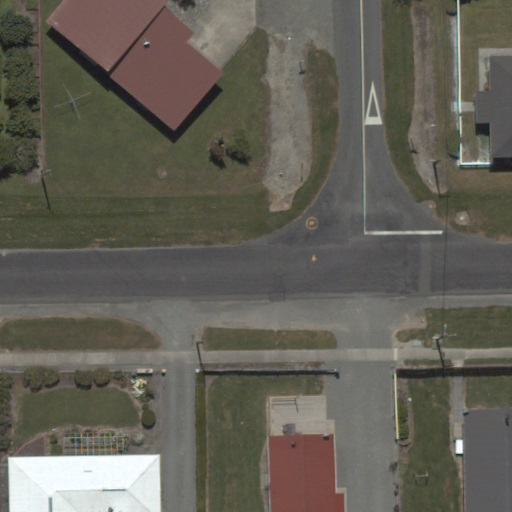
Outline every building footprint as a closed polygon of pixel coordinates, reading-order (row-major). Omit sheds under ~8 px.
[(164,11),(170,4),(164,0),(64,0),(44,24),(103,78),(164,11)] [(163,131),(213,75),(175,41),(185,30),(164,11),(103,78),(163,131)] [(465,126),(488,125),(489,165),(511,164),(511,56),(486,57),(487,91),(465,91),(465,126)] [(511,511),(511,405),(456,406),(456,511),(511,511)] [(330,511),(329,422),(257,423),(258,511),(330,511)] [(159,511),(159,450),(0,451),(0,511),(159,511)]
